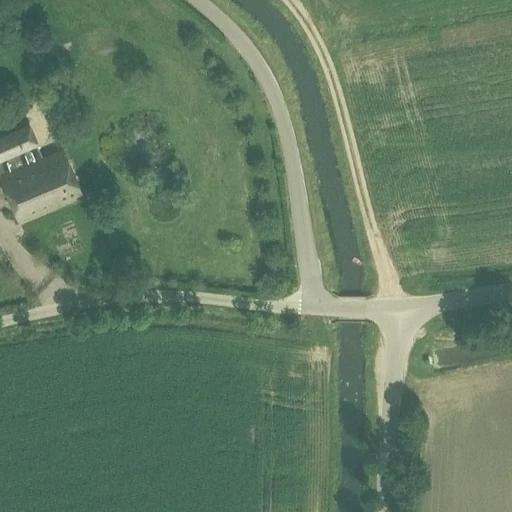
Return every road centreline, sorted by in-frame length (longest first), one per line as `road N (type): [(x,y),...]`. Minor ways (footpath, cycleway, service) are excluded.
road 1 (unclassified): [(315,309),(289,150),(265,80),(219,21),(190,0)]
road 2 (track): [(285,0),(312,34),(335,96),(386,312)]
road 3 (unclassified): [(315,309),(135,299),(0,324)]
road 4 (unclassified): [(383,511),(397,311)]
